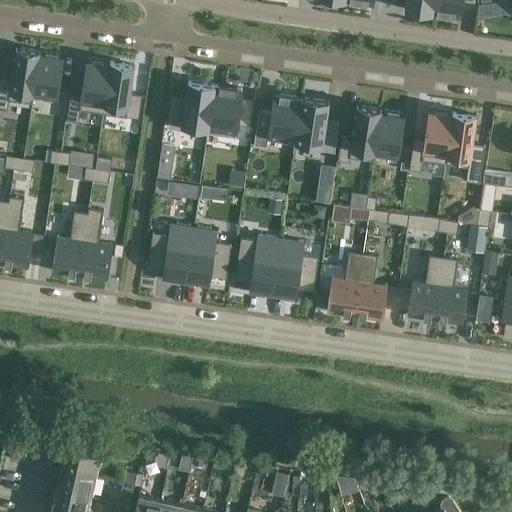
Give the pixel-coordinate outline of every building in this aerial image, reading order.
[(431,10),(432,0),(404,0),(403,6),(431,10)] [(432,0),(431,10),(459,14),(460,0),(432,0)] [(38,49),(14,45),(10,74),(0,72),(0,105),(7,106),(8,97),(30,101),(38,49)] [(39,49),(38,49),(30,101),(32,101),(33,91),(56,94),(62,53),(39,50),(39,49)] [(108,60),(86,57),(81,92),(70,90),(66,118),(77,120),(79,108),(102,111),(110,59),(109,59),(108,60)] [(133,63),(110,59),(102,111),(138,116),(141,92),(129,90),(133,63)] [(170,101),(167,125),(206,131),(214,83),(186,79),(182,102),(170,101)] [(214,83),(206,131),(234,135),(236,120),(248,122),(252,99),(240,97),(241,87),(214,83)] [(273,91),(267,135),(293,139),(293,144),(294,144),(301,95),(273,91)] [(301,95),(294,144),(333,149),(337,125),(325,123),(328,99),(301,95)] [(340,134),(337,158),(348,160),(349,155),(372,159),(379,107),(356,104),(351,136),(340,134)] [(379,107),(372,159),(373,159),(373,154),(396,157),(403,111),(380,108),(380,107),(379,107)] [(413,135),(408,167),(420,168),(421,158),(444,161),(452,110),(451,109),(451,110),(428,107),(424,136),(413,135)] [(452,110),(444,161),(468,165),(475,113),(452,110)] [(169,178),(174,145),(161,144),(156,176),(169,178)] [(60,149),(51,148),(49,160),(58,161),(60,149)] [(68,163),(70,151),(60,149),(58,161),(68,163)] [(15,155),(5,153),(4,165),(13,166),(15,155)] [(32,169),(34,157),(15,155),(13,166),(32,169)] [(335,166),(322,164),(316,200),(329,202),(335,166)] [(85,165),(83,177),(92,178),(94,166),(85,165)] [(109,168),(94,166),(92,178),(107,180),(109,168)] [(511,171),(484,167),(482,180),(511,184),(511,171)] [(244,172),(231,170),(228,187),(242,189),(244,172)] [(197,186),(168,182),(167,194),(196,198),(197,186)] [(226,189),(201,185),(200,197),(224,201),(226,189)] [(0,254),(9,194),(8,194),(7,198),(0,197),(0,254)] [(23,196),(9,194),(0,254),(0,261),(26,265),(32,230),(19,228),(23,196)] [(367,194),(365,206),(369,207),(374,207),(376,195),(367,194)] [(282,199),(270,197),(268,212),(280,213),(282,199)] [(350,204),(348,216),(367,218),(369,207),(365,206),(350,204)] [(78,273),(88,205),(87,210),(73,208),(69,235),(56,233),(51,269),(78,273)] [(103,208),(88,205),(78,273),(105,277),(111,241),(98,239),(103,208)] [(325,207),(313,205),(311,217),(323,219),(325,207)] [(369,207),(367,218),(386,221),(388,209),(374,207),(369,207)] [(478,207),(476,222),(488,224),(490,208),(478,207)] [(439,217),(437,229),(446,230),(448,218),(439,217)] [(448,218),(446,230),(456,231),(458,220),(448,218)] [(193,223),(171,220),(168,234),(152,232),(147,263),(164,265),(162,277),(185,280),(193,223)] [(216,226),(193,223),(185,280),(207,284),(209,272),(226,274),(230,243),(213,241),(216,226)] [(280,236),(257,232),(256,239),(240,236),(234,275),(251,278),(249,290),(272,293),(280,236)] [(303,239),(280,236),(272,293),(294,297),(296,284),(313,287),(317,256),(301,254),(303,239)] [(326,309),(353,313),(362,251),(348,248),(344,276),(331,274),(326,309)] [(377,253),(362,251),(353,313),(380,317),(386,282),(373,280),(377,253)] [(443,254),(428,252),(424,279),(411,277),(406,313),(433,317),(443,254)] [(443,254),(433,317),(461,321),(466,285),(453,283),(457,256),(443,254)] [(511,273),(506,273),(503,295),(511,296),(511,273)] [(511,296),(503,295),(500,318),(506,319),(504,335),(511,336),(511,296)] [(59,467),(94,475),(99,453),(64,445),(59,467)] [(261,474),(263,466),(256,464),(254,473),(261,474)] [(90,495),(94,475),(59,467),(55,487),(90,495)] [(125,470),(122,481),(133,484),(136,473),(125,470)] [(133,484),(122,481),(120,492),(131,495),(133,484)] [(64,511),(86,511),(90,495),(55,487),(50,509),(64,511)] [(154,511),(158,497),(137,492),(132,511),(154,511)] [(461,511),(451,495),(447,494),(444,494),(440,497),(438,499),(439,503),(441,507),(433,511),(461,511)] [(178,511),(181,502),(158,497),(154,511),(178,511)] [(199,511),(201,507),(181,502),(178,511),(199,511)]
